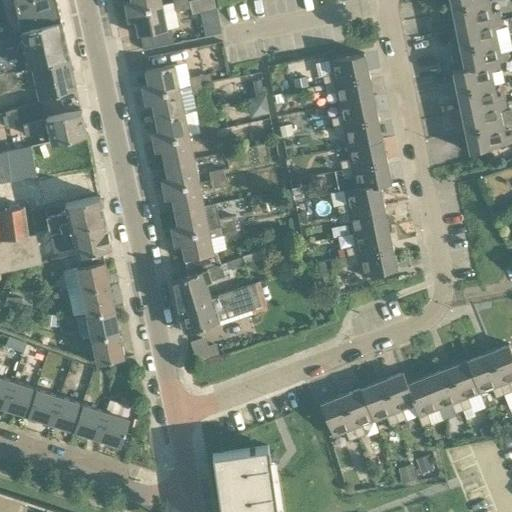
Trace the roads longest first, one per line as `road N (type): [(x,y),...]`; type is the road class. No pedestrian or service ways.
road 1 (residential): [(174,412),(413,327),(437,307),(441,280),(388,0)]
road 2 (residential): [(174,412),(86,0)]
road 3 (residential): [(191,491),(143,495),(0,450)]
